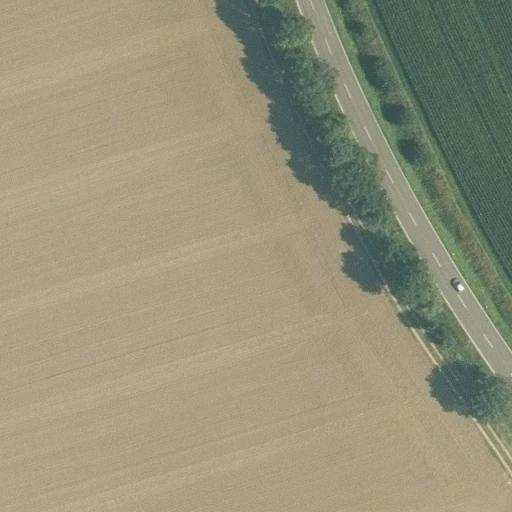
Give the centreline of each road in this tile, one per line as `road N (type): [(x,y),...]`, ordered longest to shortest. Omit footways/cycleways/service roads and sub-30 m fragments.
road 1 (track): [(260,0),(398,297),(511,475)]
road 2 (secondary): [(511,381),(405,197),(317,0)]
road 3 (track): [(376,0),(445,164),(511,293)]
